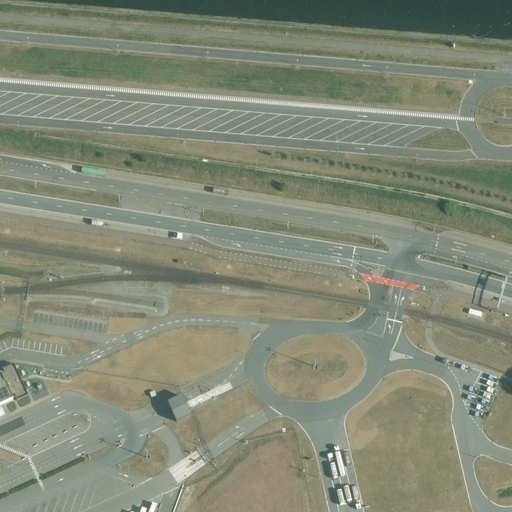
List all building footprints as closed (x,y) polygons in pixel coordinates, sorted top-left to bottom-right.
[(316,126),(307,129),(308,134),(318,130),(316,126)] [(356,140),(368,133),(366,129),(353,135),(356,140)] [(480,321),(482,314),(469,310),(466,317),(480,321)] [(2,372),(4,376),(0,377),(0,407),(15,401),(17,404),(28,399),(14,366),(2,372)] [(181,398),(167,405),(172,415),(176,425),(190,418),(186,409),(181,398)]
